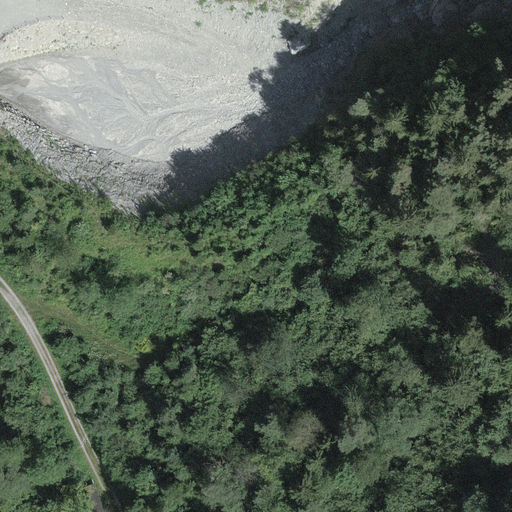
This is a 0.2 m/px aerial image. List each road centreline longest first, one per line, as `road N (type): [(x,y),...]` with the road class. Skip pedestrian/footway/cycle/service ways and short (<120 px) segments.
road 1 (track): [(0,287),(34,334),(119,511)]
road 2 (track): [(0,0),(21,14),(77,10),(130,18),(203,46)]
